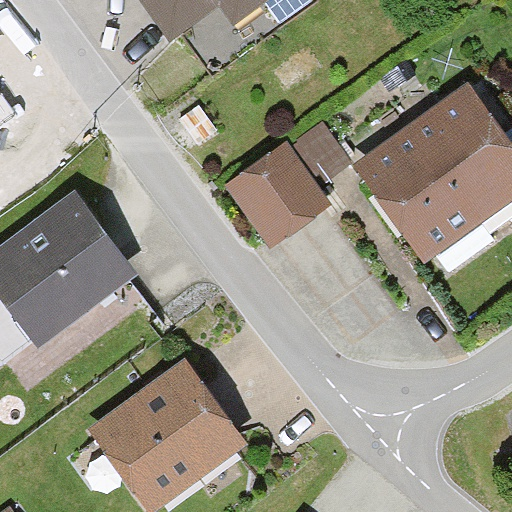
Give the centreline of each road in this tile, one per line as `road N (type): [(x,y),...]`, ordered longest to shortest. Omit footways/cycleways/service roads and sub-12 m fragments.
road 1 (residential): [(367,427),(48,0)]
road 2 (residential): [(511,335),(367,427)]
